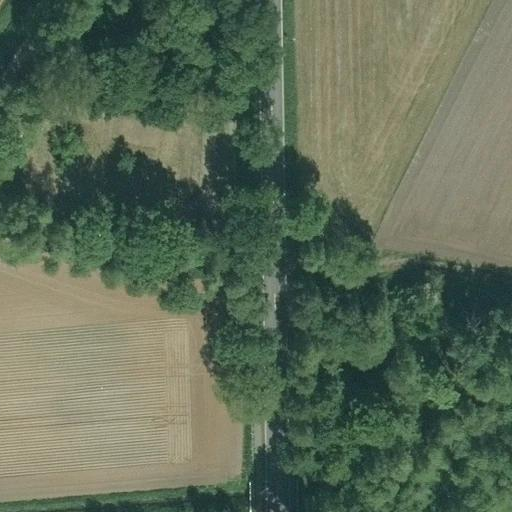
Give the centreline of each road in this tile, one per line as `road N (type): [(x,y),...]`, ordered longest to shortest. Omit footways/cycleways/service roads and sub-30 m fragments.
road 1 (secondary): [(277,511),(272,0)]
road 2 (unknown): [(0,138),(88,0)]
